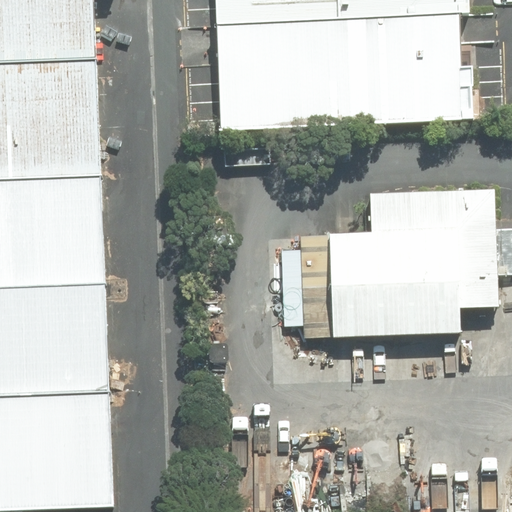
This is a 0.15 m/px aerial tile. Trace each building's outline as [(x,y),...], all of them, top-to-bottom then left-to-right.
[(87,18),(85,0),(0,0),(0,75),(89,72),(87,18)] [(207,0),(209,32),(458,21),(457,0),(207,0)] [(458,21),(209,32),(213,143),(464,133),(460,31),(458,21)] [(90,122),(89,72),(0,75),(0,186),(91,182),(90,122)] [(93,231),(91,182),(0,186),(0,299),(96,295),(93,231)] [(361,239),(294,242),(298,351),(448,345),(446,316),(489,314),(488,279),(511,278),(511,234),(482,236),(481,199),(359,204),(361,239)] [(99,351),(96,295),(0,299),(0,412),(102,407),(99,351)] [(106,511),(103,438),(102,407),(0,412),(0,511),(106,511)]
